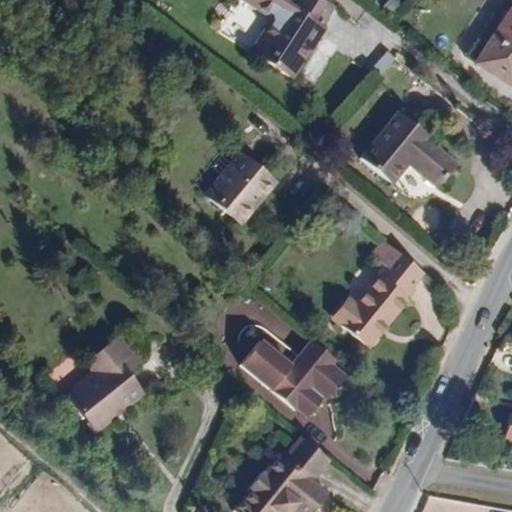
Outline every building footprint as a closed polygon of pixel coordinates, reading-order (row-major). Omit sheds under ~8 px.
[(244,0),(271,17),(250,51),(295,79),(330,25),(322,20),(332,6),(322,0),(244,0)] [(511,1),(474,58),(511,83),(511,1)] [(397,109),(360,158),(395,184),(412,162),(443,185),(458,165),(426,141),(431,135),(397,109)] [(236,152),(204,192),(239,221),(272,181),(236,152)] [(422,270),(385,240),(374,254),(387,265),(354,306),(345,298),(328,320),(361,347),(422,270)] [(90,375),(63,397),(92,433),(137,395),(129,385),(143,374),(114,338),(82,365),(90,375)] [(333,361),(308,342),(288,367),(256,342),(237,366),(293,410),(294,409),(307,418),(322,399),(324,401),(343,376),(329,365),(333,361)] [(333,459),(304,436),(286,458),(280,454),(266,472),(263,471),(249,488),(251,490),(234,511),(291,511),(295,509),(299,511),(312,511),(327,493),(314,483),(333,459)]
